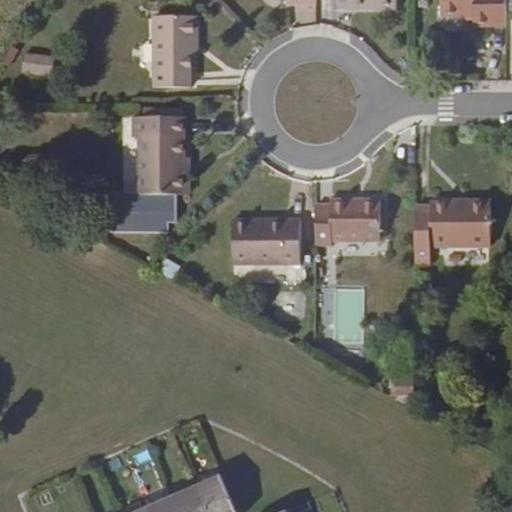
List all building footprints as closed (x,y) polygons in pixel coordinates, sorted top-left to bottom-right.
[(334,0),(334,10),(396,10),(396,0),(334,0)] [(473,28),(505,27),(504,0),(440,0),(440,18),(473,18),(473,28)] [(197,36),(198,16),(153,17),(153,89),(192,89),(194,36),(197,36)] [(46,76),(49,58),(25,54),(21,72),(46,76)] [(54,59),(49,58),(46,76),(52,77),(54,59)] [(184,170),(184,116),(133,117),(133,138),(139,138),(138,196),(189,196),(189,171),(184,170)] [(315,205),(315,246),(331,247),(331,242),(380,242),(381,201),(330,201),(330,206),(315,205)] [(415,206),(414,265),(430,265),(429,248),(490,248),(490,201),(464,201),(464,202),(430,203),(430,207),(415,206)] [(300,266),(300,220),(232,220),(232,266),(300,266)] [(139,511),(235,511),(220,477),(139,511)]
